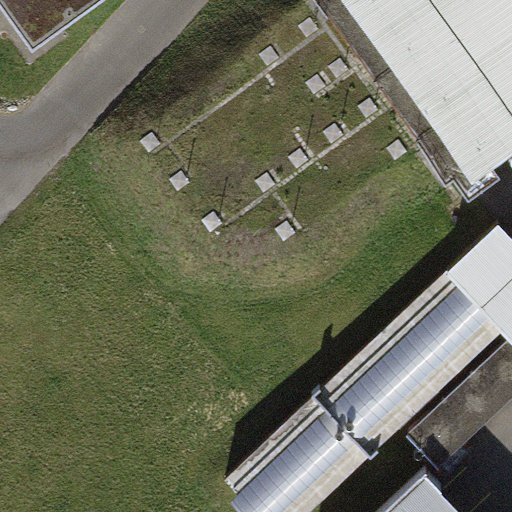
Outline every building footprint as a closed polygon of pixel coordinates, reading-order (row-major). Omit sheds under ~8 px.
[(0,0),(0,1),(33,47),(62,26),(98,0),(0,0)] [(320,0),(424,144),(447,176),(455,170),(470,190),(490,176),(484,168),(363,0),(320,0)] [(511,0),(363,0),(484,168),(511,147),(511,0)] [(511,232),(499,219),(447,267),(504,326),(511,333),(511,334),(511,232)] [(259,511),(306,511),(504,326),(447,267),(226,476),(259,511)] [(511,393),(511,334),(511,333),(409,429),(440,462),(511,393)] [(469,511),(425,466),(376,511),(469,511)]
